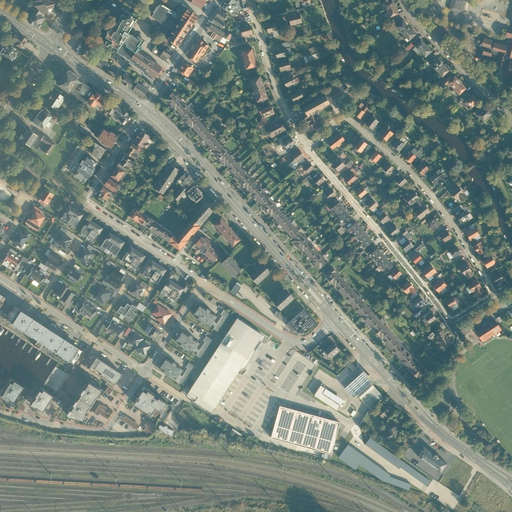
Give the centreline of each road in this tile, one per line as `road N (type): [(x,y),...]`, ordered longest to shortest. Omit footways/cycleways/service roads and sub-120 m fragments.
road 1 (tertiary): [(335,319),(145,112)]
road 2 (residential): [(308,148),(347,118),(434,200),(493,293)]
road 3 (residential): [(145,112),(85,202),(204,282)]
road 4 (residential): [(308,148),(449,322)]
road 5 (tertiary): [(480,462),(433,426),(335,319)]
road 6 (residential): [(0,411),(106,428),(146,371)]
road 7 (residential): [(0,276),(146,371)]
road 8 (residential): [(511,121),(402,0)]
road 9 (residential): [(250,0),(281,104),(308,148)]
road 10 (residential): [(204,282),(298,343),(313,341),(335,319)]
road 11 (residential): [(145,112),(218,0)]
